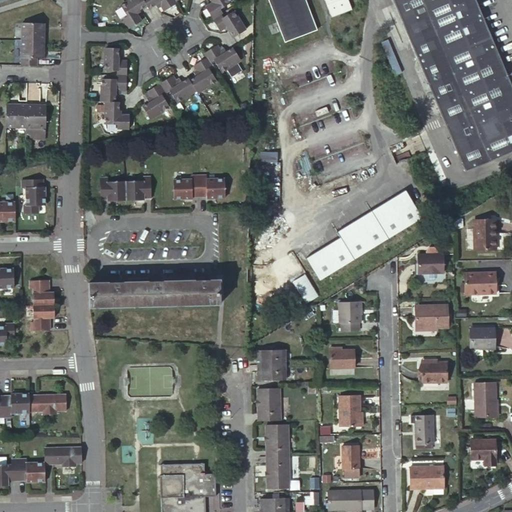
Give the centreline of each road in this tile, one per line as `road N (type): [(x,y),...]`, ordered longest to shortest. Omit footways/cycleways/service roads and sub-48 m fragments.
road 1 (residential): [(90,243),(102,265),(204,261),(212,249),(212,228),(198,215),(103,221),(93,229)]
road 2 (residential): [(391,511),(385,281)]
road 3 (residential): [(71,75),(67,245)]
road 4 (residential): [(242,511),(239,356)]
road 5 (residential): [(83,361),(93,508)]
road 6 (residential): [(134,45),(148,70),(206,38),(202,22),(184,16)]
